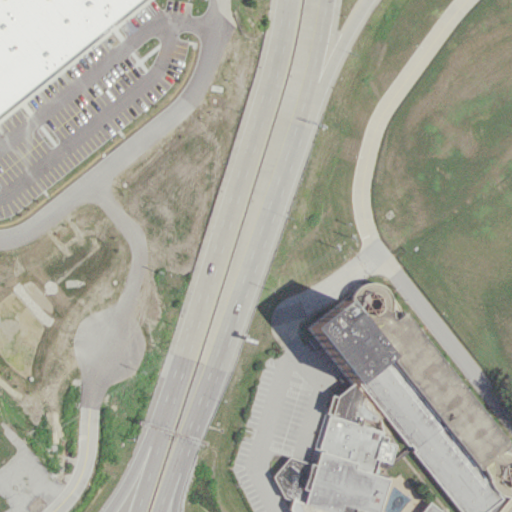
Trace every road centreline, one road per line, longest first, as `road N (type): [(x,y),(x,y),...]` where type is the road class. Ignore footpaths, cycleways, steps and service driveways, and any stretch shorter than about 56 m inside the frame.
road 1 (trunk): [(291,0),(263,123),(136,511)]
road 2 (trunk): [(175,459),(305,116)]
road 3 (residential): [(378,251),(363,229),(358,189),(369,146),(391,96),(466,0)]
road 4 (residential): [(511,424),(378,251)]
road 5 (residential): [(50,511),(81,471),(110,342)]
road 6 (trunk): [(305,116),(365,0)]
